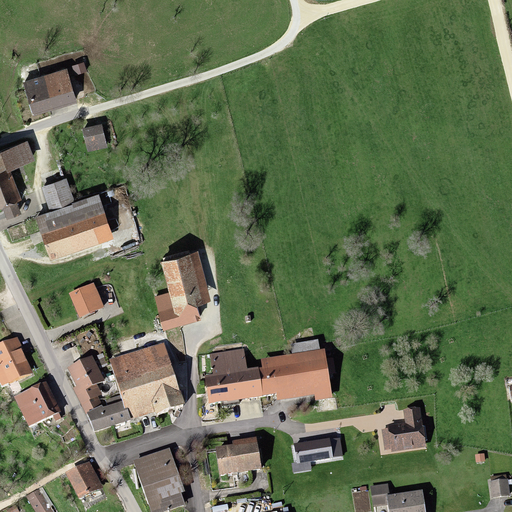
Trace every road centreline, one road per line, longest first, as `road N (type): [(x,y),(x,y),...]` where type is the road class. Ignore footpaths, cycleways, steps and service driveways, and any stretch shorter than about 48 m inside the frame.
road 1 (unclassified): [(0,146),(237,68),(283,45),(301,17)]
road 2 (residential): [(104,460),(0,255)]
road 3 (residential): [(104,460),(190,433),(197,511)]
